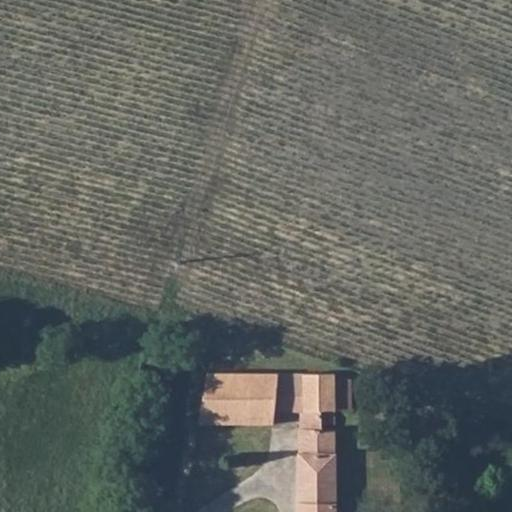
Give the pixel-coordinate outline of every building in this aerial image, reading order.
[(334,374),(303,375),(304,411),(333,410),(334,374)] [(208,375),(198,425),(248,425),(252,375),(208,375)] [(276,375),(252,375),(248,425),(273,425),(274,410),(276,375)] [(276,375),(274,410),(301,410),(304,411),(303,375),(276,375)] [(304,411),(301,410),(301,431),(333,430),(333,410),(304,411)] [(333,430),(301,431),(299,474),(299,511),(333,511),(334,496),(333,430)]
